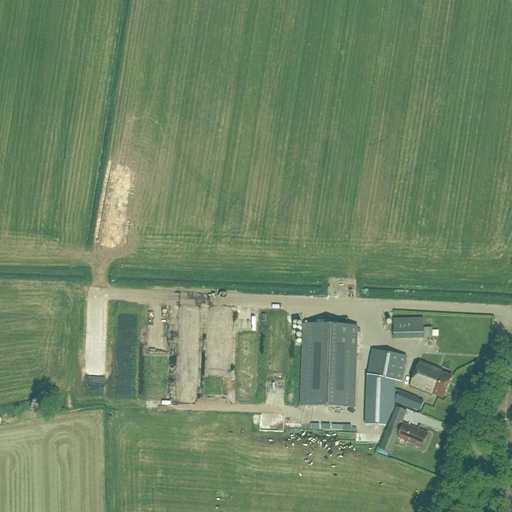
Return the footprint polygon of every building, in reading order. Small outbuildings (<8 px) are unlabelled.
[(424,339),(423,319),(393,320),(394,340),(424,339)] [(303,325),(300,407),(355,409),(357,327),(303,325)] [(436,329),(427,329),(428,340),(436,340),(436,329)] [(214,333),(216,367),(229,366),(227,333),(214,333)] [(182,359),(201,358),(200,337),(181,338),(182,359)] [(243,341),(243,366),(258,366),(258,341),(243,341)] [(406,356),(378,351),(365,417),(382,420),(382,419),(390,421),(396,391),(388,389),(388,388),(393,389),(394,381),(401,382),(406,356)] [(443,370),(420,361),(410,388),(432,397),(433,395),(443,399),(453,376),(442,372),(443,370)] [(417,398),(400,391),(395,403),(412,410),(413,408),(419,411),(423,402),(417,399),(417,398)] [(405,411),(396,408),(388,428),(399,433),(397,439),(422,449),(427,436),(416,431),(417,430),(400,424),(405,411)]
